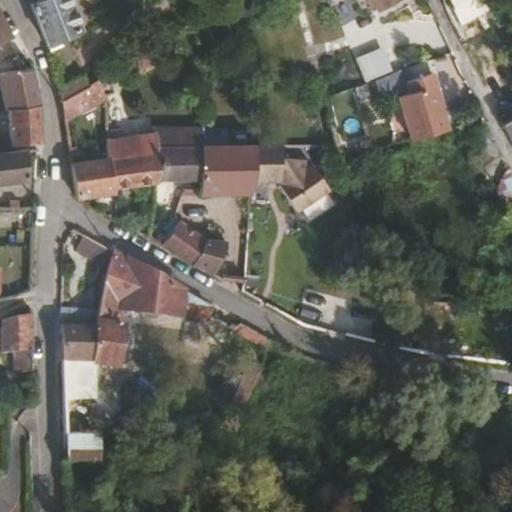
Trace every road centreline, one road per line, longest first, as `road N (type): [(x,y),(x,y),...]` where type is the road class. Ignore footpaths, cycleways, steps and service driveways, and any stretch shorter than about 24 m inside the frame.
road 1 (residential): [(48,207),(287,334),(388,365),(511,383)]
road 2 (residential): [(49,511),(42,308),(48,207)]
road 3 (residential): [(48,207),(44,86),(7,0)]
road 4 (track): [(431,0),(511,169)]
